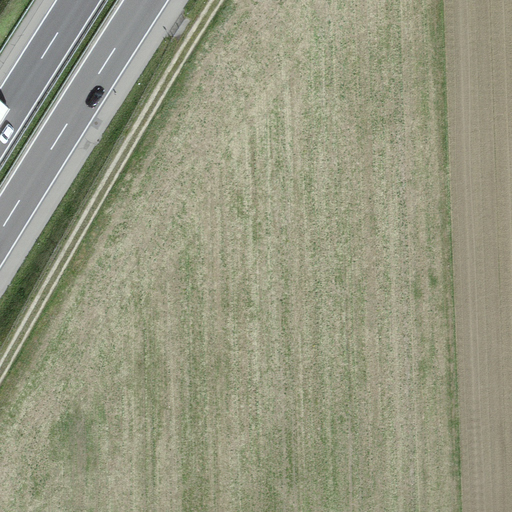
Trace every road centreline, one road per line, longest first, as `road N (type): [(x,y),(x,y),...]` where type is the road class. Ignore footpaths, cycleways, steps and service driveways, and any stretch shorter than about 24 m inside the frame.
road 1 (track): [(0,373),(218,0)]
road 2 (motorway): [(0,231),(145,0)]
road 3 (motorway): [(78,0),(0,124)]
